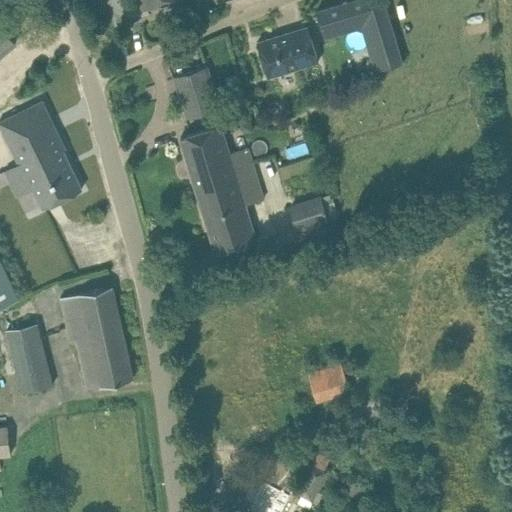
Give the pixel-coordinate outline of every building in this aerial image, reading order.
[(139,0),(142,9),(173,0),(139,0)] [(344,0),(315,9),(325,38),(361,27),(374,70),(403,61),(392,25),(384,0),(344,0)] [(0,23),(0,56),(16,45),(0,23)] [(257,41),(268,76),(319,60),(308,25),(257,41)] [(212,84),(207,65),(174,76),(187,118),(214,109),(207,85),(212,84)] [(42,99),(0,120),(0,124),(19,163),(22,162),(43,207),(82,188),(63,149),(66,148),(42,99)] [(234,165),(251,159),(247,146),(229,151),(221,124),(180,136),(197,191),(217,254),(236,248),(257,241),(245,204),(263,198),(256,173),(238,179),(237,176),(234,165)] [(336,215),(331,194),(290,204),(297,225),(336,215)] [(0,224),(31,288),(54,277),(17,201),(0,209),(0,224)] [(0,305),(18,296),(0,257),(0,305)] [(75,337),(79,353),(91,350),(97,371),(90,373),(93,385),(100,383),(100,385),(133,377),(112,285),(92,289),(60,298),(71,338),(75,337)] [(7,329),(6,329),(21,391),(52,384),(48,364),(38,321),(7,329)] [(342,392),(333,363),(305,372),(314,400),(342,392)] [(0,454),(11,453),(7,425),(0,426),(0,454)] [(309,457),(292,489),(302,494),(299,501),(314,509),(323,493),(318,491),(330,469),(309,457)] [(249,488),(242,500),(250,504),(245,511),(281,511),(291,495),(263,480),(257,492),(249,488)]
